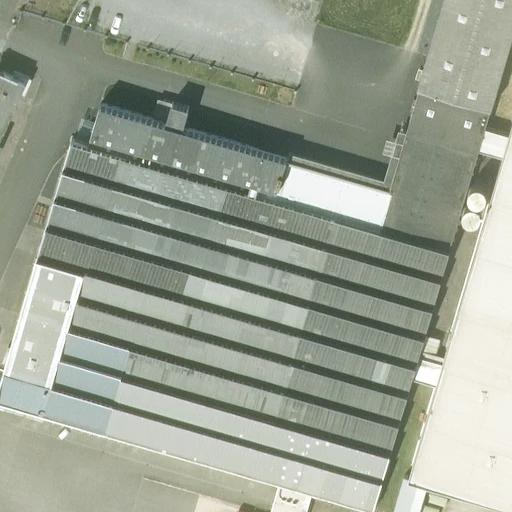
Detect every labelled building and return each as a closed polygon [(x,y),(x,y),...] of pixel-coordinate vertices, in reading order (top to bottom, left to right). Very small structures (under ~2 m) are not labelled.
[(511,34),(511,0),(443,0),(418,86),(420,86),(406,132),(478,153),(479,149),(502,156),(508,134),(485,128),(511,34)] [(0,128),(17,91),(22,93),(28,78),(14,72),(11,76),(0,70),(0,128)] [(189,107),(164,100),(159,116),(167,119),(165,124),(182,129),(189,107)] [(165,124),(100,105),(88,144),(274,198),(286,159),(182,129),(165,124)] [(502,156),(459,303),(511,318),(511,121),(508,134),(502,156)] [(88,144),(71,139),(37,257),(85,271),(51,384),(42,415),(104,433),(121,375),(390,454),(412,378),(435,385),(409,476),(432,483),(511,505),(511,318),(459,303),(442,363),(418,356),(478,153),(406,132),(389,189),(286,159),(274,198),(88,144)] [(486,193),(487,189),(486,186),(484,183),(481,181),(478,180),(474,181),(471,183),(469,186),(468,190),(469,193),(471,196),(474,198),(478,199),(481,198),(484,196),(486,193)] [(481,212),(482,209),(481,205),(479,202),(476,200),(472,200),(469,200),(466,202),(464,205),(463,209),(464,213),(466,216),(469,218),(472,218),(476,217),(479,215),(481,212)] [(85,271),(37,257),(3,370),(51,384),(85,271)] [(51,384),(3,370),(0,381),(0,402),(42,415),(51,384)] [(390,454),(121,375),(104,433),(279,483),(312,493),(373,511),(390,454)] [(432,483),(409,476),(402,499),(425,506),(432,483)] [(307,511),(312,493),(279,483),(270,511),(307,511)]
